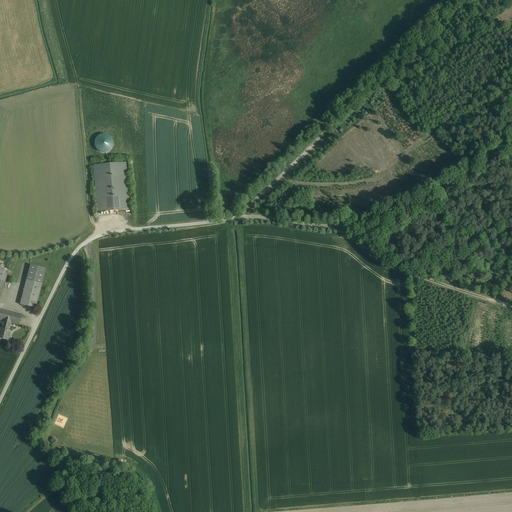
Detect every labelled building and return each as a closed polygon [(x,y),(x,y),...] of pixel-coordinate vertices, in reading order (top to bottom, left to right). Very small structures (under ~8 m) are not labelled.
[(94,150),(110,153),(113,137),(98,134),(94,150)] [(125,163),(94,166),(98,212),(129,209),(125,163)] [(46,269),(30,265),(27,278),(20,304),(35,308),(36,305),(46,269)] [(22,315),(0,309),(0,321),(3,322),(11,324),(19,326),(22,315)] [(3,322),(1,329),(9,331),(11,324),(3,322)] [(9,331),(1,329),(1,328),(0,331),(0,338),(7,341),(8,341),(9,336),(10,331),(9,331)]
